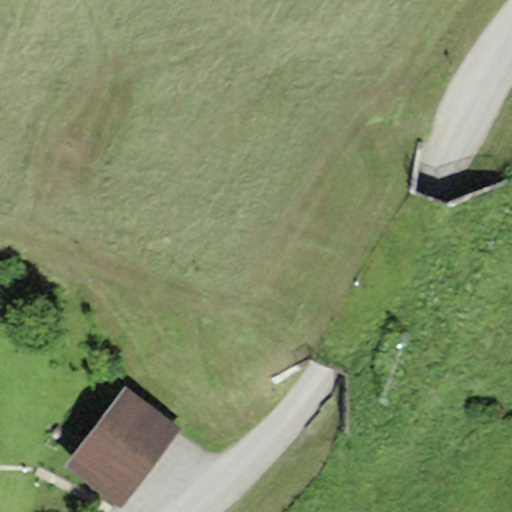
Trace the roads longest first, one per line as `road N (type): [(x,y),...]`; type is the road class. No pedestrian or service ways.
road 1 (residential): [(329,368),(450,172)]
road 2 (unclassified): [(194,511),(280,430),(329,368)]
road 3 (unclassified): [(450,172),(511,51)]
